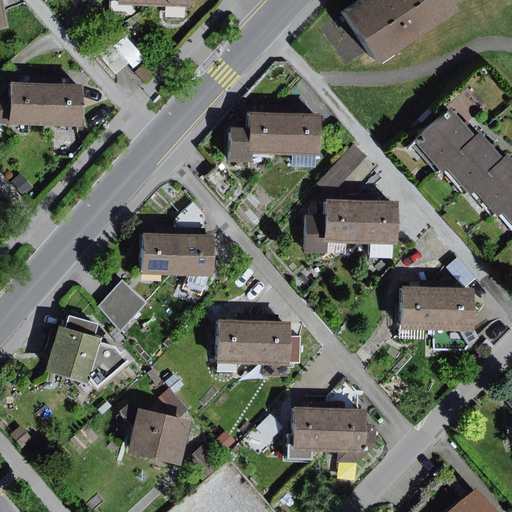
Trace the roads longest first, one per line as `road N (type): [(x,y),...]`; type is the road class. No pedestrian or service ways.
road 1 (residential): [(0,323),(291,0)]
road 2 (residential): [(351,511),(511,347)]
